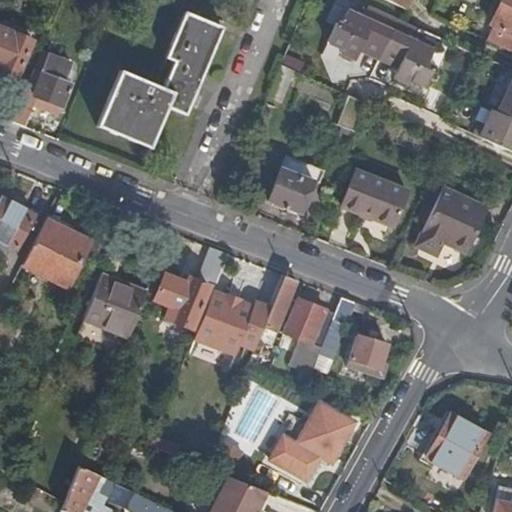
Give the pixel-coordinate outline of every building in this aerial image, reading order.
[(384,0),(410,11),(415,0),(384,0)] [(511,0),(492,41),(511,50),(511,0)] [(396,19),(368,6),(362,18),(346,11),(340,23),(336,21),(326,41),(341,48),(340,50),(356,56),(357,54),(379,64),(393,32),(391,31),(396,19)] [(97,127),(149,148),(166,106),(184,113),(220,28),(182,12),(154,85),(118,71),(97,127)] [(0,67),(19,76),(34,39),(0,25),(0,67)] [(433,51),(393,32),(379,64),(395,72),(394,74),(411,82),(412,79),(428,85),(436,67),(428,64),(433,51)] [(38,67),(20,111),(32,117),(41,94),(62,103),(72,80),(65,78),(69,67),(48,59),(44,69),(38,67)] [(280,63),(266,96),(278,100),(291,68),(280,63)] [(511,93),(502,113),(497,111),(483,136),(511,150),(511,93)] [(336,123),(356,131),(367,103),(348,94),(336,123)] [(315,192),(324,171),(285,154),(267,200),(298,213),(302,205),(306,207),(313,191),(315,192)] [(396,224),(409,189),(357,169),(343,204),(396,224)] [(445,186),(442,190),(428,221),(419,242),(440,253),(445,242),(469,254),(490,207),(445,186)] [(428,221),(442,190),(436,187),(421,218),(428,221)] [(32,217),(0,199),(0,243),(13,251),(32,217)] [(93,238),(48,215),(23,264),(68,287),(93,238)] [(207,246),(196,275),(213,282),(224,252),(207,246)] [(187,282),(156,270),(147,290),(146,295),(168,303),(165,314),(194,326),(210,285),(189,277),(187,282)] [(84,317),(129,336),(146,295),(147,290),(101,271),(84,317)] [(296,280),(283,275),(270,308),(264,326),(277,331),(296,280)] [(226,297),(214,291),(195,338),(251,360),(259,340),(264,326),(270,308),(256,303),(253,307),(240,302),(241,300),(227,294),(226,297)] [(353,302),(340,297),(335,313),(323,348),(321,353),(332,357),(353,302)] [(335,313),(298,298),(283,332),(300,339),(289,364),(304,371),(311,373),(316,364),(321,353),(323,348),(335,313)] [(277,331),(264,326),(259,340),(272,345),(277,331)] [(384,362),(388,344),(355,335),(346,367),(385,378),(389,364),(384,362)] [(332,357),(321,353),(316,364),(328,369),(332,357)] [(311,373),(304,371),(299,382),(306,385),(309,378),(311,373)] [(231,448),(261,458),(282,397),(247,385),(228,442),(232,444),(231,448)] [(333,459),(356,419),(321,399),(298,439),(333,459)] [(426,454),(462,475),(486,432),(450,412),(426,454)] [(152,445),(179,456),(182,445),(156,435),(152,445)] [(60,510),(63,511),(113,511),(114,510),(106,506),(111,498),(100,493),(105,482),(77,468),(63,503),(60,510)] [(255,511),(265,490),(258,487),(214,470),(207,486),(192,481),(178,511),(255,511)] [(167,511),(105,482),(100,493),(111,498),(106,506),(114,510),(118,511),(167,511)] [(511,489),(498,486),(495,498),(511,501),(511,489)] [(0,511),(14,511),(18,504),(0,494),(0,511)] [(511,511),(511,501),(495,498),(491,511),(511,511)]
